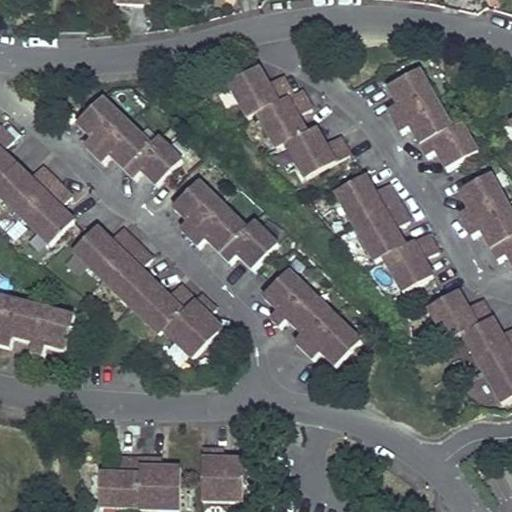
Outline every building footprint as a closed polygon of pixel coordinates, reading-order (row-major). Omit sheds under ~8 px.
[(231,86),(251,121),(260,116),(295,95),(285,77),(276,82),(279,88),(273,91),(261,69),(231,86)] [(397,123),(438,100),(422,71),(390,89),(400,107),(391,112),(397,123)] [(295,95),(260,116),(279,151),(288,146),(309,134),(297,112),(302,109),(305,114),(314,109),(304,91),(295,95)] [(96,157),(129,123),(105,99),(79,126),(94,140),(87,148),(96,157)] [(455,129),(438,100),(397,123),(404,134),(413,129),(423,147),(455,129)] [(153,146),(129,123),(96,157),(105,166),(113,158),(127,172),(153,146)] [(481,152),(464,123),(455,129),(423,147),(430,158),(439,153),(449,171),(481,152)] [(0,128),(0,186),(19,167),(1,149),(5,145),(10,149),(17,141),(2,127),(0,128)] [(288,146),(308,181),(352,156),(342,137),(333,143),(336,148),(331,151),(318,129),(309,134),(288,146)] [(184,162),(160,139),(153,146),(127,172),(137,182),(144,174),(159,188),(184,162)] [(0,186),(0,196),(24,219),(59,183),(44,168),(37,176),(41,180),(37,184),(19,167),(0,186)] [(468,227),(509,204),(493,175),(461,193),(471,211),(462,216),(468,227)] [(338,194),(358,229),(402,203),(392,185),(383,190),(386,196),(380,199),(368,177),(338,194)] [(59,183),(24,219),(53,247),(77,223),(59,205),(63,201),(67,205),(75,197),(59,183)] [(192,240),(225,206),(201,183),(176,209),(190,223),(183,231),(192,240)] [(402,203),(358,229),(378,264),(386,259),(408,247),(395,225),(400,222),(403,227),(412,222),(402,203)] [(511,241),(511,208),(509,204),(468,227),(475,239),(484,233),(494,251),(511,241)] [(249,229),(225,206),(192,240),(202,249),(209,241),(224,256),(249,229)] [(281,245),(257,222),(249,229),(224,256),(233,265),(240,257),(255,272),(281,245)] [(75,253),(104,281),(140,245),(125,230),(117,237),(122,242),(118,246),(99,228),(75,253)] [(408,247),(386,259),(405,294),(435,277),(423,255),(428,252),(431,258),(440,252),(430,234),(408,247)] [(511,241),(494,251),(501,263),(510,257),(511,261),(511,241)] [(140,245),(104,281),(133,309),(157,284),(139,267),(143,262),(148,267),(155,259),(140,245)] [(290,322),(316,295),(292,272),(266,298),(281,312),(273,320),(283,329),(290,322)] [(133,309),(162,337),(166,333),(198,300),(183,286),(175,293),(180,298),(175,302),(157,284),(133,309)] [(431,309),(451,344),(465,336),(495,319),(485,301),(476,306),(479,311),(474,314),(461,292),(431,309)] [(198,300),(166,333),(195,361),(220,335),(202,317),(206,313),(211,317),(212,316),(218,310),(203,295),(198,300)] [(306,353),(340,319),(316,295),(290,322),(305,336),(297,343),(306,353)] [(0,345),(1,346),(12,300),(0,297),(0,345)] [(45,309),(12,300),(1,346),(13,349),(16,339),(36,344),(45,309)] [(77,317),(45,309),(36,344),(33,354),(46,358),(48,348),(68,353),(77,317)] [(225,330),(212,316),(211,317),(206,313),(202,317),(220,335),(225,330)] [(363,342),(340,319),(306,353),(316,362),(323,354),(338,368),(363,342)] [(465,336),(485,371),(511,356),(511,332),(510,333),(511,336),(511,338),(508,341),(495,319),(465,336)] [(511,356),(485,371),(505,406),(511,402),(511,356)] [(205,450),(204,503),(245,503),(245,467),(220,467),(220,461),(226,461),(226,460),(226,450),(205,450)] [(102,509),(142,510),(143,459),(122,458),(122,469),(128,469),(128,475),(102,475),(102,509)] [(142,510),(142,511),(183,511),(183,476),(158,475),(158,469),(164,469),(164,468),(164,459),(143,459),(142,510)]
